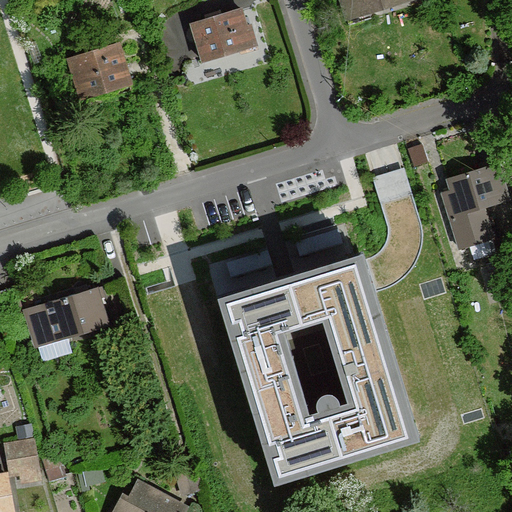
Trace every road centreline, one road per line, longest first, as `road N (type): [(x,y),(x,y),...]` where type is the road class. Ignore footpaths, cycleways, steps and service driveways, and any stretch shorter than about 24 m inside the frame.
road 1 (residential): [(338,143),(0,246)]
road 2 (residential): [(505,91),(338,143)]
road 3 (residential): [(338,143),(295,0)]
